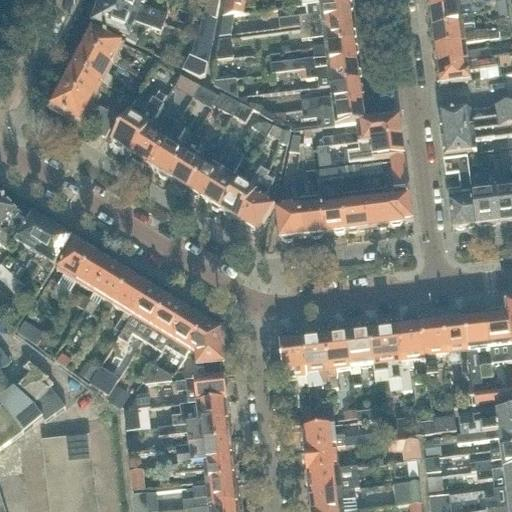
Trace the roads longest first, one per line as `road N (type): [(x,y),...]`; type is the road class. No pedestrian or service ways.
road 1 (residential): [(0,148),(263,306)]
road 2 (residential): [(273,511),(254,331),(263,306)]
road 3 (residential): [(413,110),(436,289)]
road 4 (residential): [(263,306),(436,289)]
road 5 (residential): [(0,110),(58,0)]
